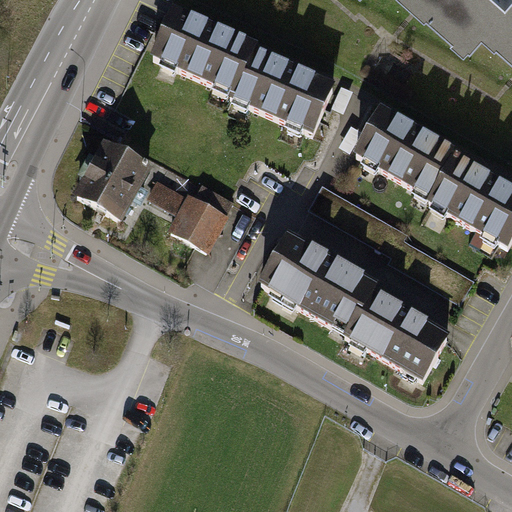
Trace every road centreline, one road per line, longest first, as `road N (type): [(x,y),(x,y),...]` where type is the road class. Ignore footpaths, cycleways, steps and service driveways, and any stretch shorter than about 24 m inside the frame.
road 1 (residential): [(0,240),(291,366),(440,451)]
road 2 (primary): [(0,168),(88,0)]
road 3 (residential): [(440,451),(511,326)]
